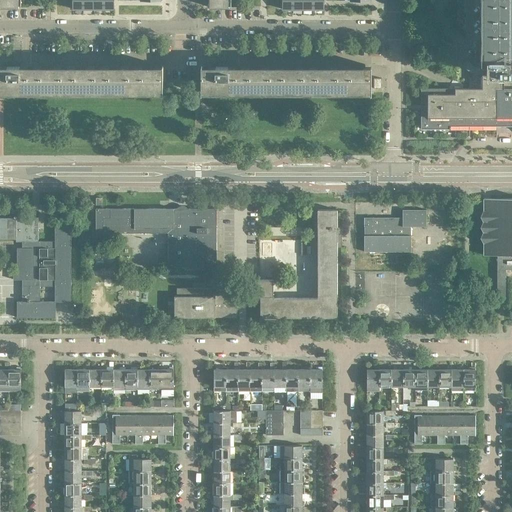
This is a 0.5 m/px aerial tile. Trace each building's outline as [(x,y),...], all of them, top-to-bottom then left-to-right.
[(83,9),(83,0),(72,0),(72,9),(83,9)] [(93,9),(93,0),(83,0),(83,9),(93,9)] [(104,9),(103,0),(93,0),(93,9),(104,9)] [(103,0),(104,9),(114,9),(114,1),(114,0),(103,0)] [(293,9),(292,0),(282,0),(282,9),(293,9)] [(303,9),(303,0),(292,0),(293,9),(303,9)] [(313,9),(313,0),(303,0),(303,9),(313,9)] [(313,0),(313,9),(324,9),(324,1),(323,0),(313,0)] [(421,88),(421,125),(414,125),(414,137),(470,137),(470,126),(511,125),(511,88),(503,88),(503,75),(511,74),(511,0),(480,0),(481,62),(481,63),(486,63),(486,75),(482,75),(482,88),(421,88)] [(0,91),(162,92),(162,66),(20,66),(20,61),(0,60),(0,91)] [(201,69),(201,92),(371,92),(371,66),(228,66),(228,61),(207,61),(207,69),(201,69)] [(483,210),(480,216),(483,221),(480,227),(483,231),(480,237),(483,243),(483,255),(497,255),(497,298),(505,298),(505,269),(511,269),(511,198),(483,198),(483,210)] [(134,208),(96,208),(96,233),(168,233),(168,269),(217,269),(216,208),(187,208),(134,208)] [(16,209),(0,209),(0,238),(16,239),(16,242),(22,242),(22,248),(17,248),(17,271),(13,271),(13,280),(22,280),(22,301),(17,301),(17,317),(55,318),(55,302),(71,302),(71,226),(55,226),(55,242),(38,242),(38,218),(16,217),(16,209)] [(273,279),(254,279),(254,296),(260,296),(260,317),(337,317),(337,248),(337,210),(318,210),(318,298),(274,298),(273,279)] [(364,226),(364,235),(364,252),(411,251),(411,235),(410,235),(410,226),(425,226),(425,227),(426,227),(426,210),(402,210),(402,218),(395,218),(364,218),(364,226)] [(177,287),(177,295),(174,296),(174,317),(216,317),(237,317),(237,293),(216,292),(216,288),(177,287)] [(373,369),(367,369),(367,391),(379,391),(379,386),(379,369),(379,366),(373,367),(373,369)] [(397,369),(391,369),(391,386),(403,386),(403,369),(403,366),(397,367),(397,369)] [(409,369),(403,369),(403,386),(415,386),(415,369),(415,366),(409,367),(409,369)] [(451,386),(451,390),(463,390),(463,369),(463,366),(457,366),(457,369),(451,369),(451,386)] [(0,368),(0,390),(8,391),(9,386),(8,369),(8,367),(2,367),(2,369),(0,368)] [(14,369),(8,369),(9,386),(8,391),(21,391),(21,386),(21,369),(20,369),(20,367),(14,367),(14,369)] [(71,369),(65,369),(65,392),(77,392),(77,391),(77,369),(77,367),(70,367),(71,369)] [(83,369),(77,369),(77,391),(89,391),(89,386),(89,369),(89,367),(83,367),(83,369)] [(89,369),(89,386),(101,386),(101,369),(101,367),(95,367),(95,369),(89,369)] [(107,369),(101,369),(101,386),(113,386),(113,369),(113,367),(107,367),(107,369)] [(113,369),(113,386),(113,389),(125,389),(125,386),(125,369),(125,367),(119,367),(119,369),(113,369)] [(125,369),(125,386),(125,389),(137,389),(137,369),(137,367),(131,367),(131,369),(125,369)] [(143,369),(137,369),(137,389),(149,389),(149,369),(149,367),(143,367),(143,369)] [(155,369),(149,369),(149,389),(161,389),(161,369),(161,367),(155,367),(155,369)] [(161,369),(161,389),(173,389),(174,369),(173,369),(173,367),(167,367),(167,369),(161,369)] [(214,369),(214,391),(226,391),(226,369),(226,367),(220,367),(220,369),(214,369)] [(226,369),(226,391),(238,391),(238,369),(238,367),(234,367),(232,367),(232,369),(226,369)] [(238,369),(238,391),(250,391),(250,369),(250,367),(244,367),(244,369),(238,369)] [(256,369),(250,369),(250,391),(262,391),(262,369),(262,367),(258,367),(256,367),(256,369)] [(268,369),(262,369),(262,391),(274,391),(274,386),(274,369),(274,367),(268,367),(268,369)] [(280,369),(274,369),(274,386),(286,386),(286,369),(286,367),(280,367),(280,369)] [(292,369),(286,369),(286,386),(286,391),(298,391),(298,369),(298,367),(292,367),(292,369)] [(304,369),(298,369),(298,391),(310,391),(310,386),(310,369),(310,367),(304,367),(304,369)] [(316,369),(310,369),(310,386),(310,391),(322,391),(322,386),(322,369),(322,367),(316,367),(316,369)] [(385,369),(379,369),(379,386),(391,386),(391,369),(391,367),(385,367),(385,369)] [(421,369),(415,369),(415,386),(415,390),(427,390),(427,386),(427,369),(427,367),(421,367),(421,369)] [(433,369),(427,369),(427,386),(439,386),(439,369),(439,367),(433,367),(433,369)] [(439,369),(439,386),(451,386),(451,369),(451,367),(445,367),(445,369),(439,369)] [(469,369),(463,369),(463,390),(475,390),(475,369),(475,367),(471,367),(469,367),(469,369)] [(81,410),(64,410),(64,423),(81,423),(81,410)] [(236,410),(214,410),(214,422),(230,422),(236,422),(236,410)] [(367,410),(367,423),(383,423),(383,410),(367,410)] [(112,430),(112,443),(120,443),(120,434),(128,434),(128,415),(120,415),(120,418),(120,421),(120,424),(120,427),(120,430),(112,430)] [(128,415),(128,434),(135,434),(135,443),(139,443),(139,415),(128,415)] [(139,415),(139,443),(143,443),(143,434),(151,434),(151,415),(139,415)] [(151,415),(151,434),(158,434),(158,443),(162,443),(162,415),(151,415)] [(162,415),(162,443),(166,443),(166,434),(173,434),(173,435),(174,435),(174,415),(173,415),(162,415)] [(430,415),(422,415),(422,418),(422,421),(422,424),(422,426),(422,429),(414,429),(414,443),(422,443),(422,434),(430,435),(430,415)] [(441,415),(430,415),(430,435),(437,434),(437,443),(441,443),(441,415)] [(453,415),(441,415),(441,443),(445,443),(445,435),(453,435),(453,415)] [(464,415),(453,415),(453,435),(460,434),(460,443),(464,443),(464,415)] [(475,415),(464,415),(464,443),(468,443),(468,434),(475,434),(475,435),(476,435),(476,415),(475,415)] [(230,422),(214,422),(214,434),(230,434),(230,422)] [(81,423),(64,423),(64,435),(81,434),(81,423)] [(367,423),(367,434),(383,435),(383,423),(367,423)] [(81,434),(64,435),(64,447),(65,447),(81,447),(81,440),(90,440),(92,440),(92,435),(90,435),(84,435),(84,434),(81,434)] [(230,434),(214,434),(214,446),(230,446),(230,434)] [(367,434),(367,447),(383,447),(383,435),(367,434)] [(280,445),(274,445),(274,457),(280,457),(302,458),(304,457),(304,454),(302,454),(302,451),(302,445),(280,445)] [(230,446),(214,446),(214,458),(230,458),(230,446)] [(65,447),(64,447),(64,459),(81,459),(84,459),(87,459),(87,447),(81,447),(65,447)] [(367,447),(367,459),(383,459),(383,447),(367,447)] [(134,455),(129,455),(129,471),(151,471),(153,471),(153,465),(151,464),(151,458),(134,458),(134,455)] [(302,458),(280,457),(280,469),(302,469),(304,469),(304,466),(302,466),(302,463),(302,458)] [(230,458),(214,458),(214,470),(230,470),(230,458)] [(453,458),(436,458),(436,470),(453,470),(455,470),(455,464),(453,464),(453,458)] [(81,459),(64,459),(64,471),(81,471),(81,459)] [(383,459),(367,459),(367,470),(383,471),(383,463),(386,463),(386,459),(383,459)] [(302,469),(280,469),(280,481),(302,481),(304,481),(304,475),(302,475),(302,469)] [(230,470),(214,470),(214,482),(230,482),(230,470)] [(367,470),(367,483),(383,482),(383,471),(367,470)] [(453,470),(436,470),(431,470),(431,482),(453,482),(455,482),(455,476),(453,476),(453,470)] [(81,471),(64,471),(64,483),(81,483),(81,475),(92,476),(92,471),(81,471)] [(151,471),(129,471),(129,483),(134,483),(151,483),(153,483),(153,476),(151,476),(151,471)] [(302,481),(280,481),(280,493),(285,493),(302,494),(304,494),(304,487),(302,487),(302,481)] [(230,482),(214,482),(214,494),(230,494),(230,482)] [(383,482),(367,483),(367,495),(383,494),(383,487),(386,487),(386,483),(383,482)] [(453,482),(431,482),(431,494),(453,494),(455,494),(455,488),(453,488),(453,482)] [(81,483),(64,483),(64,495),(81,495),(81,483)] [(134,483),(133,495),(151,495),(153,495),(153,488),(151,488),(151,483),(134,483)] [(302,494),(285,493),(285,505),(302,505),(304,506),(304,502),(302,502),(302,494)] [(230,494),(214,494),(214,506),(230,506),(230,499),(241,499),(241,494),(230,494)] [(383,494),(367,495),(367,507),(383,507),(383,499),(386,499),(386,495),(383,494)] [(453,494),(431,494),(431,506),(436,506),(453,506),(455,506),(455,502),(453,502),(453,494)] [(81,495),(64,495),(64,507),(81,507),(81,495)] [(151,495),(133,495),(133,507),(151,507),(153,507),(153,503),(151,503),(151,495)]
